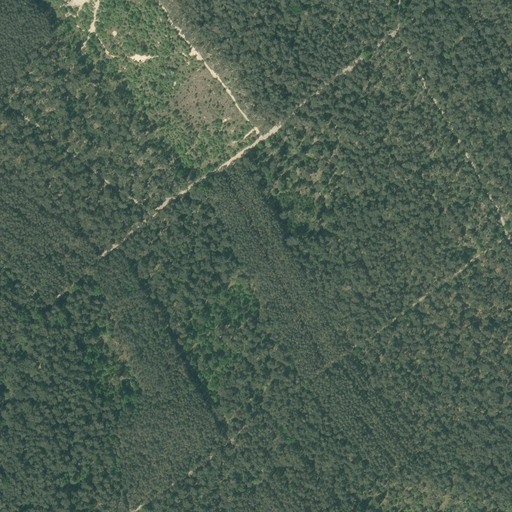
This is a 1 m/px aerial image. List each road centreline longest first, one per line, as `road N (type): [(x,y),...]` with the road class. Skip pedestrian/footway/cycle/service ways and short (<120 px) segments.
road 1 (track): [(506,238),(271,411)]
road 2 (track): [(271,411),(140,511)]
